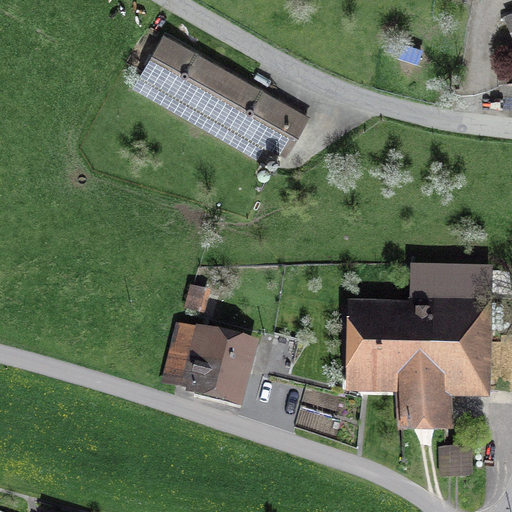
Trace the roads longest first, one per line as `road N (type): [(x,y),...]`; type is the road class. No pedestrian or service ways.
road 1 (residential): [(444,511),(361,467),(0,353)]
road 2 (tertiary): [(511,128),(430,116),(289,74),(159,0)]
